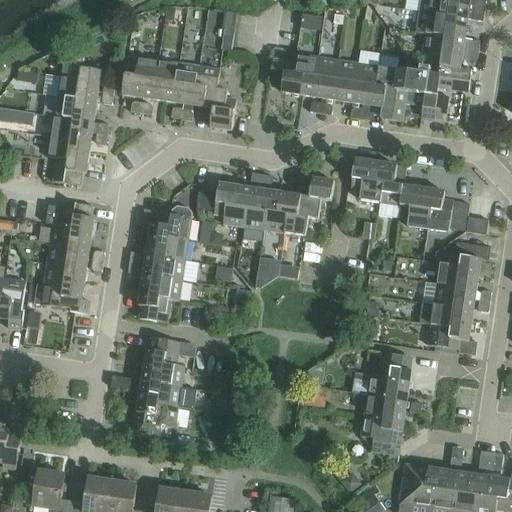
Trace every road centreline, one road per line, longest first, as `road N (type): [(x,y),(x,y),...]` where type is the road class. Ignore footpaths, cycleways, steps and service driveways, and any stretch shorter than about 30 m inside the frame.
road 1 (residential): [(99,374),(122,199),(182,149),(245,158)]
road 2 (residential): [(475,151),(329,134),(274,161),(245,158)]
road 3 (residential): [(510,434),(484,430),(511,245)]
road 4 (residential): [(475,151),(494,38),(511,24)]
